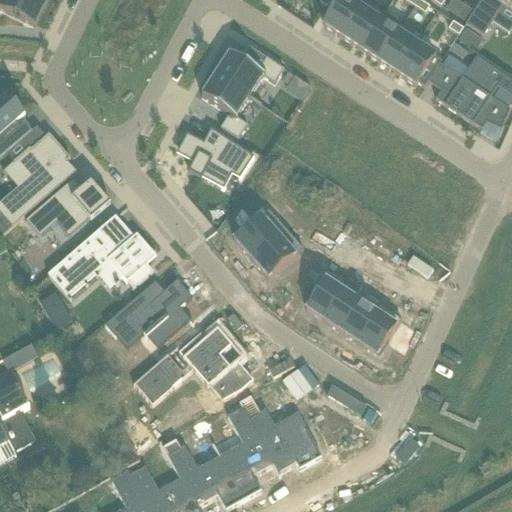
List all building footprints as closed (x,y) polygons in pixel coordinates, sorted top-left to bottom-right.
[(0,0),(0,12),(34,30),(47,3),(41,0),(0,0)] [(323,0),(320,5),(326,10),(332,0),(323,0)] [(325,26),(323,30),(342,42),(362,12),(367,6),(357,0),(341,0),(324,26),(325,26)] [(411,0),(407,0),(404,5),(414,11),(418,5),(411,0)] [(438,0),(433,0),(430,4),(440,11),(445,4),(438,0)] [(466,27),(463,32),(481,43),(501,13),(511,19),(511,0),(499,0),(494,8),(483,1),(473,16),(466,27)] [(445,4),(440,11),(450,18),(455,11),(445,4)] [(418,5),(414,11),(424,18),(428,11),(418,5)] [(362,12),(342,42),(360,54),(380,24),(379,24),(362,12)] [(466,12),(459,22),(466,27),(473,16),(466,12)] [(380,24),(360,54),(378,66),(398,36),(403,29),(384,17),(379,24),(380,24)] [(445,22),(441,29),(451,36),(455,29),(445,22)] [(475,55),(482,44),(465,33),(458,44),(475,55)] [(398,36),(378,66),(396,78),(416,48),(398,36)] [(453,47),(449,53),(463,62),(466,56),(453,47)] [(416,48),(396,78),(415,90),(417,87),(424,91),(431,81),(439,68),(442,64),(416,48)] [(230,57),(215,79),(249,101),(263,81),(274,88),(284,74),(266,62),(257,75),(230,57)] [(439,68),(431,81),(444,90),(435,103),(459,119),(490,70),(476,61),(462,83),(439,68)] [(490,70),(459,119),(482,134),(491,121),(503,129),(510,114),(491,101),(497,91),(505,80),(490,70)] [(215,79),(201,101),(229,119),(220,132),(238,144),(248,129),(236,122),(249,101),(215,79)] [(511,84),(505,80),(497,91),(511,100),(511,84)] [(0,161),(16,148),(29,137),(19,126),(21,124),(22,125),(23,124),(22,123),(23,122),(5,101),(3,103),(1,100),(1,99),(0,98),(0,161)] [(316,105),(292,141),(313,155),(337,118),(316,105)] [(337,118),(313,155),(334,168),(357,131),(337,118)] [(357,131),(334,168),(354,181),(378,145),(357,131)] [(187,142),(179,156),(194,164),(192,166),(188,175),(201,183),(202,182),(203,180),(214,186),(222,171),(240,180),(238,182),(240,183),(254,161),(210,133),(209,136),(214,139),(208,150),(203,147),(203,146),(187,138),(185,141),(187,142)] [(0,217),(12,231),(76,175),(67,165),(70,163),(54,144),(46,151),(41,145),(31,154),(29,152),(13,166),(27,182),(18,191),(17,190),(16,191),(17,191),(18,193),(0,208),(0,217)] [(378,145),(354,181),(375,195),(398,158),(378,145)] [(289,167),(299,173),(305,163),(296,157),(289,167)] [(398,158),(375,195),(396,208),(419,172),(398,158)] [(305,163),(299,173),(308,180),(315,169),(305,163)] [(419,172),(396,208),(416,222),(440,185),(419,172)] [(73,184),(25,225),(39,242),(56,227),(68,242),(89,224),(91,226),(110,209),(98,195),(91,186),(82,194),(73,184)] [(337,184),(331,194),(340,201),(347,190),(337,184)] [(440,185),(416,222),(437,235),(460,199),(440,185)] [(340,201),(349,207),(356,197),(347,190),(340,201)] [(241,208),(232,222),(244,235),(234,244),(251,264),(286,234),(262,207),(249,218),(241,208)] [(388,217),(378,211),(372,221),(381,228),(388,217)] [(352,217),(348,224),(358,231),(363,224),(352,217)] [(390,234),(397,224),(388,217),(381,228),(390,234)] [(286,234),(251,264),(268,284),(303,254),(286,234)] [(99,235),(47,279),(67,302),(109,266),(129,290),(132,294),(153,277),(146,269),(155,262),(140,245),(136,240),(117,256),(99,235)] [(378,244),(388,251),(393,244),(383,237),(378,244)] [(423,255),(429,245),(420,239),(413,249),(423,255)] [(29,242),(11,258),(35,285),(53,269),(42,256),(29,242)] [(393,259),(404,265),(410,255),(400,249),(393,259)] [(418,275),(424,265),(417,260),(411,270),(418,275)] [(326,284),(306,314),(324,326),(344,296),(326,284)] [(141,298),(104,330),(114,342),(115,341),(122,348),(127,354),(143,339),(146,342),(158,332),(168,344),(172,340),(173,341),(181,333),(189,326),(192,330),(193,329),(180,313),(185,309),(184,308),(191,302),(179,289),(180,287),(178,285),(164,297),(163,297),(164,297),(144,314),(136,304),(142,299),(141,298)] [(344,296),(324,326),(341,338),(361,308),(360,307),(344,296)] [(71,325),(54,298),(40,307),(57,334),(71,325)] [(361,308),(341,338),(359,349),(383,313),(384,313),(385,311),(366,299),(360,307),(361,308)] [(383,313),(359,349),(379,363),(389,348),(387,347),(401,325),(384,313),(383,313)] [(168,360),(133,390),(152,412),(173,394),(174,394),(183,386),(193,376),(205,389),(208,393),(210,391),(223,406),(242,396),(254,385),(253,383),(251,385),(235,366),(237,365),(236,364),(228,370),(220,361),(232,351),(217,333),(208,341),(205,344),(201,339),(204,336),(203,335),(178,357),(189,371),(182,377),(168,360)] [(0,468),(19,458),(17,454),(35,443),(21,416),(30,411),(10,375),(0,379),(0,468)] [(250,402),(239,408),(242,413),(274,470),(273,470),(279,481),(280,481),(279,478),(296,469),(297,471),(299,474),(321,462),(297,419),(274,432),(265,416),(260,419),(250,402)] [(220,462),(219,462),(243,505),(261,496),(259,492),(253,481),(273,470),(274,470),(242,413),(227,422),(236,437),(243,449),(220,462)] [(133,422),(120,433),(137,460),(153,445),(133,422)] [(140,465),(125,443),(115,479),(140,465)] [(176,445),(162,452),(180,484),(181,484),(196,511),(197,511),(218,501),(223,511),(231,511),(243,505),(219,462),(197,475),(184,451),(180,453),(176,445)] [(159,447),(150,452),(158,467),(167,462),(159,447)] [(131,481),(129,482),(146,511),(196,511),(181,484),(180,484),(158,496),(145,473),(131,481)] [(146,511),(129,482),(131,481),(128,477),(111,486),(123,507),(125,511),(146,511)]
